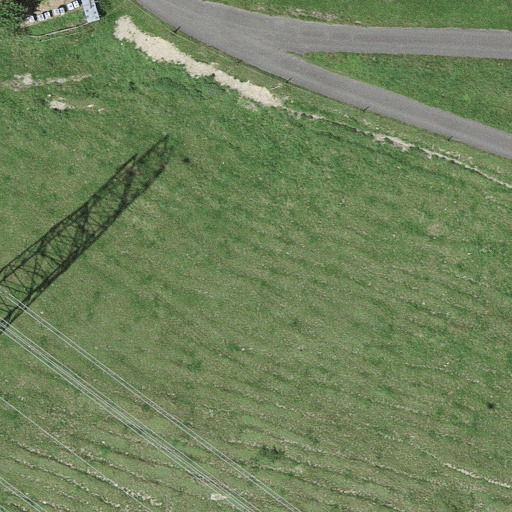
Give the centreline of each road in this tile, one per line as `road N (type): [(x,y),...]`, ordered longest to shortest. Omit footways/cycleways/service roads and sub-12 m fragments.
road 1 (unclassified): [(511,153),(217,36)]
road 2 (unclassified): [(511,48),(217,36)]
